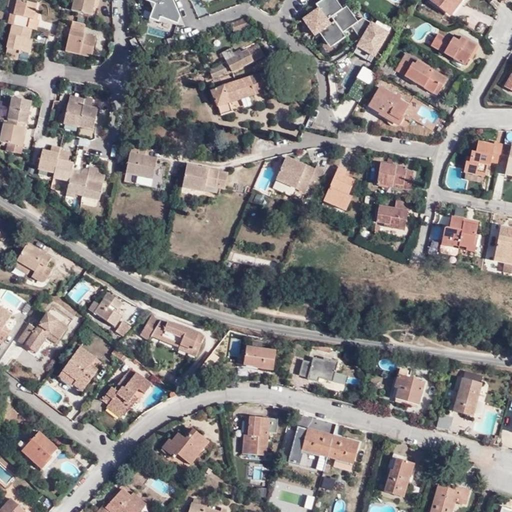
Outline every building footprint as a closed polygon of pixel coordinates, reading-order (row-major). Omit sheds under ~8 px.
[(12,0),(10,9),(7,23),(11,24),(33,29),(35,30),(38,20),(35,19),(32,18),(34,11),(36,3),(20,0),(12,0)] [(72,0),(72,1),(70,8),(90,14),(93,4),(96,5),(97,0),(72,0)] [(147,22),(183,26),(171,0),(143,0),(144,1),(148,3),(151,11),(147,22)] [(330,18),(341,10),(334,0),(321,0),(315,5),(318,9),(326,21),(330,18)] [(455,2),(458,5),(461,0),(430,0),(429,2),(438,9),(439,6),(447,12),(455,2)] [(450,15),(458,5),(455,2),(447,12),(450,15)] [(333,22),(341,33),(350,27),(360,41),(370,23),(362,19),(357,23),(345,7),(341,10),(330,18),(333,22)] [(329,25),(326,21),(318,9),(303,20),(314,35),(318,32),(329,25)] [(246,19),(230,24),(232,32),(248,27),(246,19)] [(83,33),(85,24),(71,20),(69,30),(72,31),(71,37),(67,36),(64,50),(91,56),(95,36),(83,33)] [(333,22),(329,25),(318,32),(326,45),(333,46),(344,37),(341,33),(333,22)] [(360,41),(353,53),(369,63),(387,33),(370,23),(360,41)] [(33,29),(11,24),(4,56),(25,61),(29,44),(25,43),(26,38),(31,39),(33,29)] [(469,57),(471,52),(473,53),(478,45),(459,35),(456,39),(452,37),(450,40),(446,37),(445,38),(437,33),(431,45),(465,64),(469,57)] [(132,38),(128,41),(132,49),(136,46),(132,38)] [(260,57),(255,47),(236,57),(207,71),(211,79),(222,75),(223,75),(230,72),(260,57)] [(396,70),(396,71),(404,76),(411,63),(414,64),(416,61),(405,54),(396,70)] [(382,61),(377,70),(392,79),(396,71),(396,70),(382,61)] [(411,63),(404,76),(432,93),(438,84),(442,86),(446,79),(416,61),(414,64),(411,63)] [(287,83),(282,66),(224,85),(209,92),(215,107),(217,107),(219,116),(231,113),(228,103),(287,83)] [(368,85),(356,78),(346,95),(358,102),(368,85)] [(308,82),(300,84),(302,91),(309,89),(308,82)] [(438,84),(432,93),(436,95),(442,86),(438,84)] [(391,113),(400,119),(408,105),(396,97),(397,95),(380,85),(368,105),(388,117),(391,113)] [(21,135),(23,135),(25,128),(23,127),(24,122),(26,123),(31,101),(11,96),(6,117),(8,118),(6,124),(2,123),(0,130),(0,140),(6,142),(18,145),(21,135)] [(66,104),(61,124),(76,127),(76,126),(91,130),(97,107),(90,106),(91,100),(83,98),(83,99),(68,96),(66,104)] [(56,122),(61,124),(66,104),(63,104),(60,115),(58,114),(56,122)] [(397,123),(400,119),(391,113),(388,117),(397,123)] [(19,153),(23,135),(21,135),(18,145),(6,142),(5,150),(19,153)] [(493,162),(502,164),(503,158),(506,144),(497,142),(496,145),(480,142),(478,152),(474,151),(473,151),(472,156),(469,156),(466,171),(468,171),(485,175),(487,176),(489,164),(492,164),(493,162)] [(511,145),(506,144),(503,158),(511,159),(511,145)] [(145,147),(131,145),(124,174),(153,179),(156,160),(144,158),(145,147)] [(55,160),(57,150),(58,148),(49,146),(48,151),(40,150),(36,169),(52,172),(51,177),(67,181),(64,195),(72,197),(73,194),(80,196),(97,200),(104,174),(96,171),(96,169),(88,167),(85,177),(69,173),(70,169),(72,163),(65,162),(55,160)] [(67,152),(57,150),(55,160),(65,162),(67,152)] [(324,170),(315,166),(313,170),(285,158),(276,179),(304,192),(308,185),(316,189),(324,170)] [(502,164),(500,171),(508,173),(507,174),(511,175),(511,159),(503,158),(502,164)] [(376,184),(392,187),(392,183),(401,185),(401,188),(409,189),(410,176),(403,174),(404,168),(379,163),(376,184)] [(75,170),(70,169),(69,173),(85,177),(88,167),(77,164),(75,170)] [(227,174),(186,166),(182,188),(204,192),(205,186),(224,190),(227,174)] [(338,201),(347,206),(352,196),(349,194),(356,179),(346,175),(348,170),(340,166),(325,199),(336,205),(338,201)] [(483,181),(485,175),(468,171),(467,178),(483,181)] [(406,211),(408,201),(395,199),(394,209),(378,207),(376,223),(388,225),(388,227),(404,230),(408,211),(406,211)] [(346,209),(347,206),(338,201),(336,205),(346,209)] [(447,228),(443,243),(459,247),(476,252),(479,239),(477,238),(481,222),(455,216),(452,226),(449,226),(447,228)] [(0,230),(6,235),(11,229),(0,220),(0,230)] [(511,227),(502,226),(495,260),(505,262),(504,270),(511,271),(511,227)] [(16,259),(29,267),(33,270),(31,276),(39,282),(42,281),(45,280),(50,269),(45,266),(50,258),(25,243),(16,259)] [(459,247),(443,243),(441,251),(457,255),(459,247)] [(26,273),(29,267),(16,259),(12,264),(26,273)] [(121,302),(106,293),(98,304),(93,301),(87,310),(112,326),(119,317),(113,313),(121,302)] [(0,311),(8,316),(12,309),(0,301),(0,311)] [(148,341),(151,337),(160,321),(152,315),(139,335),(148,341)] [(47,335),(57,342),(65,330),(45,316),(34,332),(27,327),(15,344),(22,349),(23,348),(33,355),(44,339),(47,335)] [(127,326),(121,321),(114,331),(120,336),(127,326)] [(151,337),(178,348),(179,345),(161,338),(166,324),(160,321),(151,337)] [(179,345),(178,348),(178,350),(196,357),(204,336),(168,321),(166,324),(161,338),(179,345)] [(54,346),(57,342),(47,335),(44,339),(54,346)] [(80,346),(63,370),(75,379),(71,385),(80,393),(96,371),(90,367),(97,359),(80,346)] [(113,355),(119,361),(126,352),(120,346),(113,355)] [(277,351),(264,349),(255,348),(248,346),(245,365),(258,367),(258,366),(275,369),(277,351)] [(126,352),(119,361),(122,363),(129,354),(126,352)] [(220,357),(214,352),(202,367),(208,371),(220,357)] [(340,360),(326,355),(325,359),(315,356),(314,361),(305,358),(301,374),(310,376),(309,378),(320,380),(321,376),(335,380),(340,360)] [(400,372),(409,375),(411,369),(402,367),(400,372)] [(75,379),(63,370),(58,376),(71,385),(75,379)] [(426,380),(409,375),(400,372),(397,386),(400,387),(398,397),(420,403),(426,380)] [(111,403),(124,414),(132,404),(133,406),(139,399),(134,396),(139,389),(145,394),(152,385),(136,374),(130,382),(124,378),(119,385),(122,388),(118,392),(115,390),(112,388),(102,400),(109,405),(111,403)] [(473,416),(482,383),(463,378),(454,410),(473,416)] [(121,418),(124,414),(111,403),(109,405),(107,408),(121,418)] [(279,417),(250,414),(248,435),(244,435),(243,451),(267,454),(269,431),(277,432),(279,417)] [(297,426),(287,460),(297,463),(301,450),(301,447),(319,452),(318,455),(327,457),(333,435),(307,428),(307,429),(297,426)] [(208,441),(194,429),(186,439),(180,433),(173,441),(170,439),(163,447),(175,457),(178,454),(190,464),(208,441)] [(57,450),(38,432),(22,451),(41,469),(52,458),(50,457),(57,450)] [(334,436),(328,455),(327,458),(335,460),(336,457),(351,462),(352,462),(358,442),(334,436)] [(336,457),(335,460),(340,461),(337,469),(348,472),(351,462),(336,457)] [(411,476),(415,462),(397,457),(393,470),(391,469),(385,490),(404,496),(409,477),(411,476)] [(321,472),(321,466),(315,465),(316,462),(306,461),(305,469),(321,472)] [(332,490),(335,480),(324,476),(321,487),(332,490)] [(465,504),(470,490),(453,485),(452,489),(438,484),(430,511),(452,511),(455,501),(465,504)] [(102,505),(95,511),(138,511),(145,505),(132,494),(129,496),(122,490),(105,508),(102,505)] [(43,493),(37,500),(46,509),(52,502),(43,493)] [(197,500),(190,498),(186,511),(224,511),(225,509),(219,507),(218,511),(196,505),(197,500)] [(22,511),(8,499),(0,508),(0,511),(22,511)]
